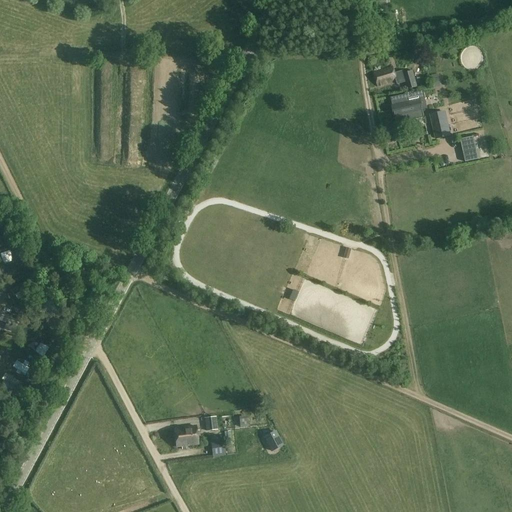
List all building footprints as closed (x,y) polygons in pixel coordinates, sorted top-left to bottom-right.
[(374,72),(378,87),(397,82),(397,84),(407,82),(409,89),(418,87),(416,80),(413,80),(411,72),(404,74),(404,72),(395,74),(394,67),(374,72)] [(405,95),(405,94),(391,98),(393,106),(397,123),(408,120),(409,121),(424,117),(422,109),(427,108),(423,91),(405,95)] [(481,93),(456,98),(461,125),(486,121),(481,93)] [(436,140),(451,137),(446,112),(430,115),(436,140)] [(474,138),(462,141),(467,164),(479,161),(474,138)] [(0,214),(0,251),(28,243),(10,205),(3,205),(0,214)] [(28,243),(0,251),(0,261),(4,269),(2,279),(4,285),(25,276),(26,277),(41,270),(28,243)] [(25,276),(4,285),(8,300),(9,300),(9,301),(10,302),(11,303),(25,308),(48,284),(41,270),(26,277),(25,276)] [(48,284),(25,308),(39,313),(36,323),(41,325),(56,332),(64,317),(48,284)] [(0,310),(0,337),(7,333),(26,340),(27,340),(28,340),(29,340),(30,340),(31,340),(32,340),(32,339),(33,339),(34,339),(34,338),(35,338),(35,337),(36,337),(36,336),(41,325),(36,323),(0,310)] [(0,337),(0,349),(7,353),(36,369),(56,332),(41,325),(36,336),(36,337),(35,337),(35,338),(34,338),(34,339),(33,339),(32,339),(32,340),(31,340),(30,340),(29,340),(28,340),(27,340),(26,340),(7,333),(0,337)] [(7,353),(0,366),(0,369),(28,385),(36,369),(7,353)] [(0,396),(16,406),(28,385),(0,369),(0,396)] [(0,433),(1,434),(16,406),(0,396),(0,433)] [(204,418),(206,432),(218,430),(216,417),(204,418)] [(174,429),(177,447),(198,445),(196,427),(174,429)] [(282,446),(275,431),(263,437),(271,452),(282,446)] [(211,443),(212,457),(225,456),(223,441),(211,443)]
